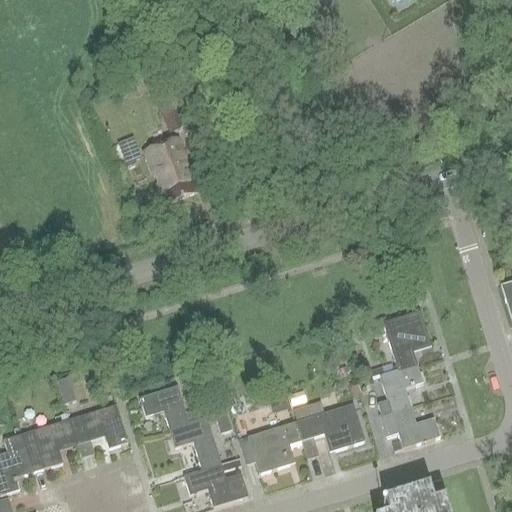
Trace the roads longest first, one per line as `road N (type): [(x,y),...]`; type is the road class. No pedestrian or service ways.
road 1 (unclassified): [(0,317),(447,179)]
road 2 (residential): [(277,511),(511,439)]
road 3 (residential): [(508,380),(447,179)]
